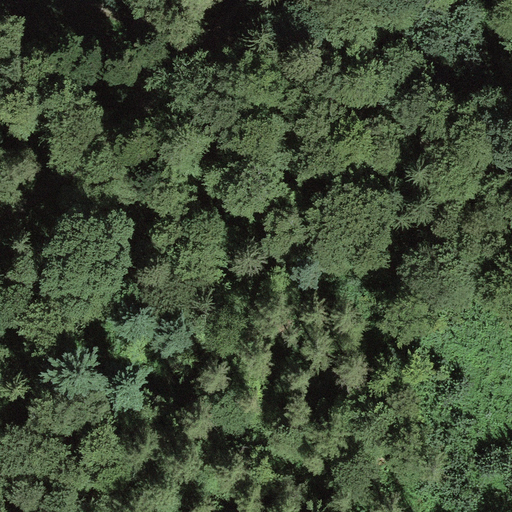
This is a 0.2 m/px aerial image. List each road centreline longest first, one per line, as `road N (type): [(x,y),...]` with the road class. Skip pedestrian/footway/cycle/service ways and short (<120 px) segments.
road 1 (track): [(511,179),(206,48),(248,0)]
road 2 (track): [(206,48),(103,146),(0,215)]
road 3 (track): [(206,48),(76,0)]
